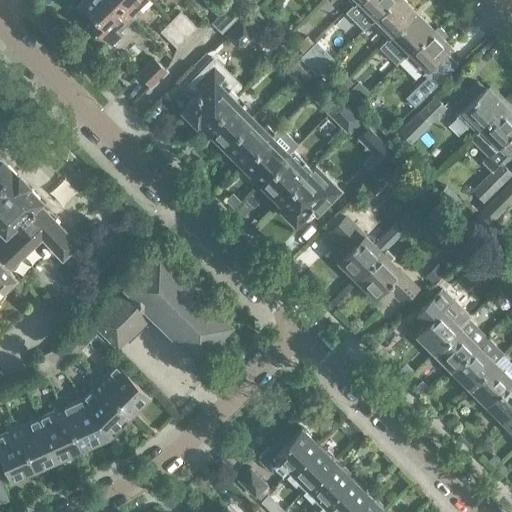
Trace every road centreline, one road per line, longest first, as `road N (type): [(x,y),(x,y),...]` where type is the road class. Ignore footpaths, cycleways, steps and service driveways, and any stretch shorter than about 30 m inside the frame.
road 1 (residential): [(303,333),(0,26)]
road 2 (residential): [(81,511),(209,426),(303,333)]
road 3 (residential): [(479,511),(303,333)]
